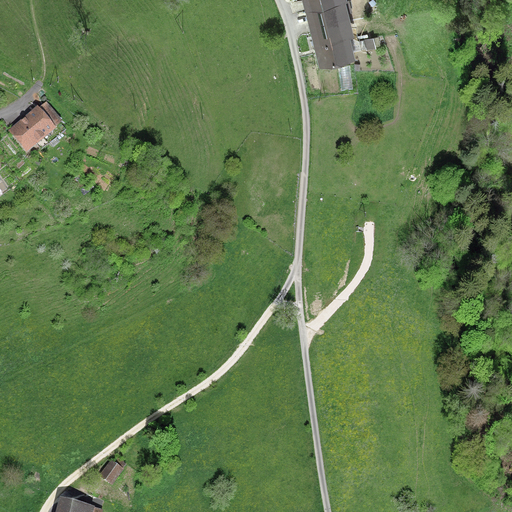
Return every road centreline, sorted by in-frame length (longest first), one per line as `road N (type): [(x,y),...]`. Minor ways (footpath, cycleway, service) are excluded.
road 1 (residential): [(42,511),(93,460),(226,366),(297,270)]
road 2 (unclassified): [(297,270),(328,511)]
road 3 (unclassified): [(305,117),(297,270)]
road 4 (track): [(302,336),(367,260),(368,228)]
